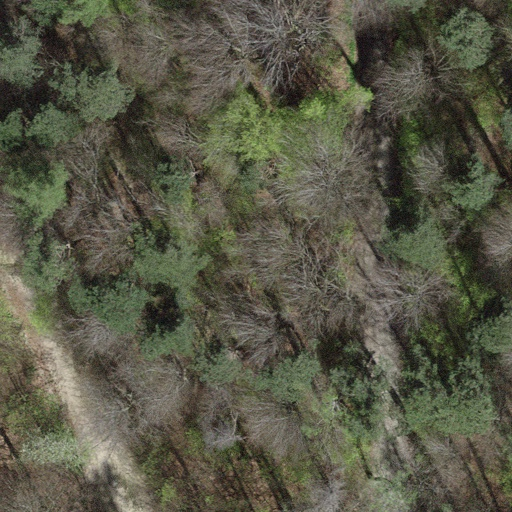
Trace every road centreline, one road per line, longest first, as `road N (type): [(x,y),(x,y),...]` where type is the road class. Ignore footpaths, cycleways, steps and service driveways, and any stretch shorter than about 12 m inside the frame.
road 1 (track): [(395,511),(369,190),(364,0)]
road 2 (track): [(0,204),(28,284),(135,511)]
